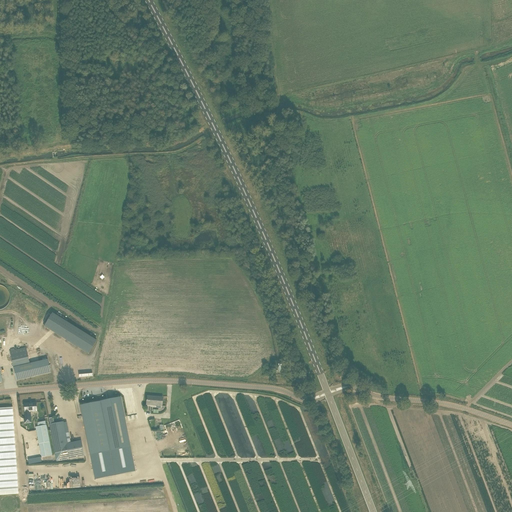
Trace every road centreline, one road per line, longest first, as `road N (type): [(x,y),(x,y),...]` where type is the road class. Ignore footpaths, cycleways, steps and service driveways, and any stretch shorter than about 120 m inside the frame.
road 1 (track): [(7,165),(172,155),(236,122),(287,110),(324,120),(428,100),(463,68),(478,65)]
road 2 (primary): [(327,393),(248,201),(147,0)]
road 3 (tertiary): [(0,392),(185,381),(277,389),(307,400),(327,393)]
road 4 (track): [(0,154),(68,149),(61,0)]
road 5 (tertiary): [(327,393),(357,388),(511,424)]
road 6 (track): [(176,511),(134,381)]
road 7 (primary): [(372,511),(327,393)]
